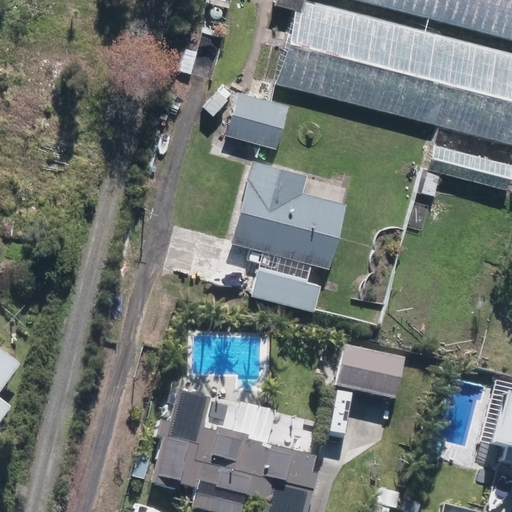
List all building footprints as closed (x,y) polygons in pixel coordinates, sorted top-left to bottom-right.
[(266,83),(511,145),(511,55),(290,0),(262,0),(260,9),(283,14),(266,83)] [(511,0),(352,0),(511,40),(511,0)] [(216,134),(266,147),(278,105),(227,91),(216,134)] [(430,171),(497,188),(503,164),(437,147),(430,171)] [(240,295),(305,312),(311,285),(295,281),(299,263),(315,267),(332,202),(289,191),(294,173),(239,159),(218,242),(251,250),(240,295)] [(322,387),(380,400),(389,360),(332,346),(322,387)] [(391,388),(407,392),(413,367),(397,363),(391,388)] [(250,511),(293,511),(301,476),(296,475),(300,457),(229,441),(230,435),(204,429),(203,433),(191,430),(199,390),(185,387),(184,395),(164,390),(157,424),(140,420),(136,436),(149,439),(139,485),(167,490),(167,488),(183,491),(179,511),(185,511),(229,511),(232,497),(253,501),(250,511)] [(511,398),(497,395),(484,444),(500,448),(496,461),(511,464),(511,398)]
